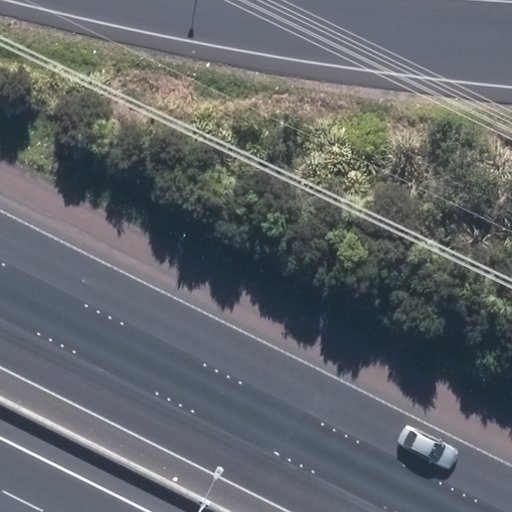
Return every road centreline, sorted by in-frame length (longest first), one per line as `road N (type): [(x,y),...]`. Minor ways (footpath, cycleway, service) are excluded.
road 1 (motorway): [(0,261),(498,511)]
road 2 (motorway): [(188,0),(511,41)]
